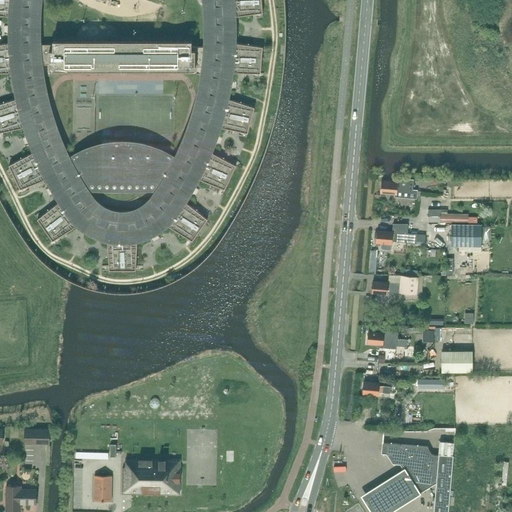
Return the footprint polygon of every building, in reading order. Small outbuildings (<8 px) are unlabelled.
[(0,0),(0,14),(7,16),(7,29),(7,43),(0,43),(0,72),(10,72),(12,85),(15,99),(0,103),(0,131),(22,127),(26,140),(31,153),(9,165),(20,189),(44,179),(50,191),(57,203),(37,219),(52,240),(75,226),(77,228),(79,229),(83,232),(86,234),(90,236),(91,237),(97,240),(99,240),(102,241),(107,243),(109,270),(135,270),(137,243),(142,241),(147,240),(153,237),(154,236),(158,234),(161,232),(165,229),(167,228),(169,226),(192,240),(207,219),(187,203),(194,191),(200,179),(224,189),(236,165),(213,153),(218,140),(222,127),(247,133),(254,107),(230,99),(232,85),(234,72),(260,73),(262,46),(237,43),(237,29),(237,16),(262,12),(261,0),(0,0)] [(412,190),(413,180),(397,179),(396,182),(382,181),(381,192),(395,194),(394,197),(416,199),(417,191),(412,190)] [(440,210),(428,210),(428,216),(428,222),(440,222),(447,222),(457,222),(468,222),(468,214),(447,214),(440,214),(440,210)] [(377,231),(376,243),(382,243),(381,248),(383,249),(389,250),(391,249),(391,244),(392,241),(416,243),(417,234),(407,233),(408,224),(393,224),(392,232),(377,231)] [(481,246),(482,225),(451,225),(451,246),(481,246)] [(416,243),(415,244),(425,245),(425,235),(417,234),(416,243)] [(373,281),(372,293),(378,293),(377,298),(379,300),(386,301),(388,299),(388,292),(416,294),(421,294),(423,277),(417,276),(400,275),(400,283),(388,282),(373,281)] [(437,338),(437,326),(426,326),(426,338),(437,338)] [(397,339),(398,333),(383,332),(383,333),(368,332),(367,343),(382,345),(381,348),(396,349),(396,347),(406,348),(407,340),(400,339),(398,338),(398,339),(397,339)] [(472,351),(442,351),(442,371),(472,372),(472,370),(472,354),(472,351)] [(379,386),(379,383),(364,382),(363,393),(378,395),(378,392),(390,394),(390,387),(379,386)] [(424,412),(425,403),(421,403),(410,403),(410,412),(420,412),(424,412)] [(49,444),(49,429),(25,429),(25,443),(49,444)] [(448,511),(453,456),(454,443),(446,442),(440,441),(439,455),(432,455),(427,447),(382,443),(382,453),(387,454),(393,463),(401,464),(404,469),(405,470),(407,471),(420,492),(435,483),(436,484),(435,493),(433,511),(448,511)] [(122,468),(122,494),(168,494),(180,494),(180,460),(166,460),(166,459),(126,458),(126,468),(122,468)] [(405,470),(404,469),(398,472),(387,479),(375,487),(363,494),(362,495),(371,511),(391,511),(403,505),(414,498),(421,493),(420,492),(407,471),(405,470)] [(112,476),(94,476),(94,501),(111,501),(112,476)] [(21,489),(21,486),(6,486),(6,511),(21,511),(21,503),(26,503),(26,504),(36,504),(36,489),(21,489)]
